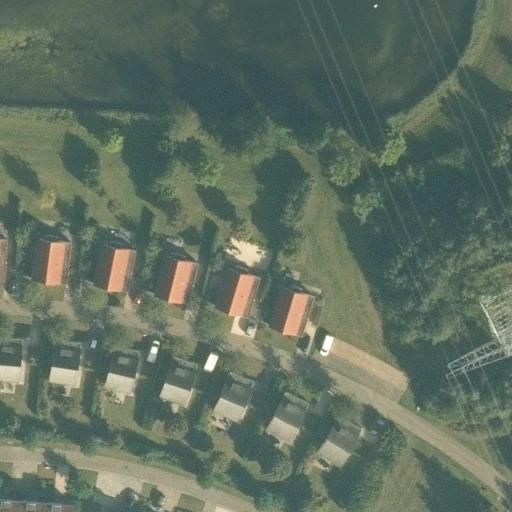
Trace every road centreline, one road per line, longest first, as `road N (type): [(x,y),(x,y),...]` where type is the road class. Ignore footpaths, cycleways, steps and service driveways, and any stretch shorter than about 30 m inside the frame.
road 1 (residential): [(511,487),(402,413),(247,349),(0,307)]
road 2 (residential): [(245,511),(140,470),(0,455)]
